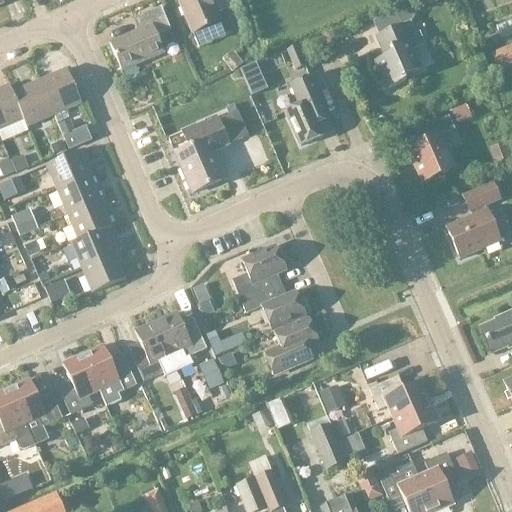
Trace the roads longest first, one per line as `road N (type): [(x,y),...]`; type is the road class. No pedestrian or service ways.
road 1 (unclassified): [(355,179),(381,203),(511,500)]
road 2 (unclassified): [(163,244),(65,16)]
road 3 (unclassified): [(0,359),(164,284),(163,244)]
road 4 (residential): [(345,342),(282,195)]
road 5 (residential): [(339,59),(321,67),(356,145),(355,179)]
road 6 (unclassified): [(163,244),(282,195)]
